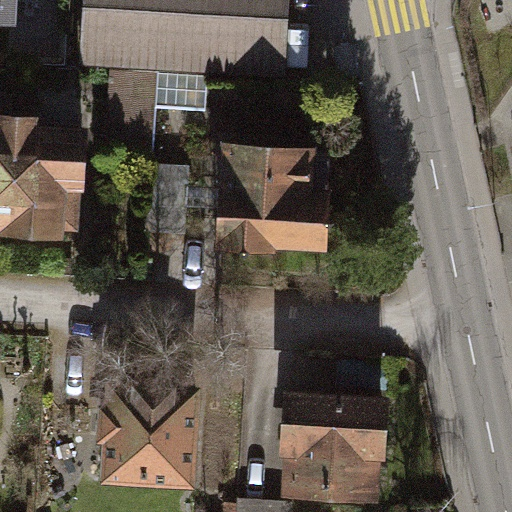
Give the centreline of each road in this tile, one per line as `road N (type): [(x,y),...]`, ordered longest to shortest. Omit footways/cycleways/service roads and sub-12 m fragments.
road 1 (residential): [(465,320),(0,297)]
road 2 (secondary): [(397,0),(465,320)]
road 3 (secondary): [(465,320),(507,511)]
